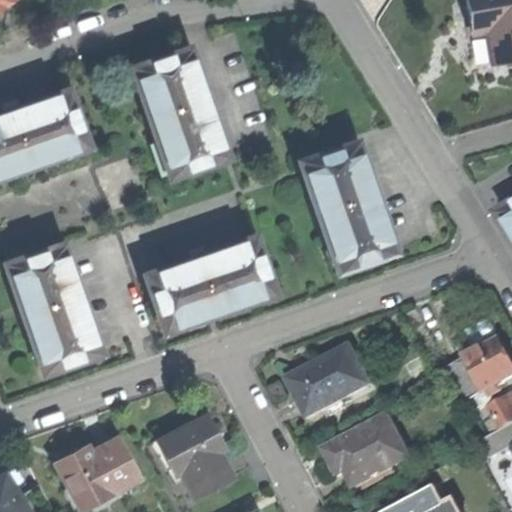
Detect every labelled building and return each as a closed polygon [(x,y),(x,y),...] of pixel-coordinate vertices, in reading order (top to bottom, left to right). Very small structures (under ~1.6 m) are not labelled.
[(511,0),(464,0),(466,10),(469,25),(484,22),(485,32),(491,64),(511,59),(511,0)] [(470,34),(485,32),(484,22),(469,25),(470,34)] [(169,176),(225,156),(188,48),(157,59),(131,68),(169,176)] [(0,175),(85,146),(66,90),(7,111),(0,113),(0,175)] [(305,161),(342,268),(393,251),(374,198),(356,143),(305,161)] [(511,241),(511,211),(499,219),(511,241)] [(146,275),(164,329),(218,311),(272,293),(253,239),(146,275)] [(5,265),(42,372),(69,363),(98,353),(60,246),(5,265)] [(447,367),(465,402),(472,399),(487,390),(511,376),(511,365),(508,358),(498,340),(447,367)] [(298,400),(308,419),(328,408),(333,416),(346,409),(341,400),(370,385),(350,348),(288,381),(298,400)] [(494,404),(487,390),(472,399),(479,412),(486,408),(494,404)] [(511,409),(506,397),(494,404),(486,408),(496,427),(498,431),(511,423),(511,409)] [(489,431),(496,427),(486,408),(479,412),(489,431)] [(184,478),(193,497),(230,478),(216,450),(221,447),(215,435),(207,418),(165,439),(158,443),(173,472),(179,469),(184,478)] [(388,419),(326,452),(333,464),(339,475),(346,471),(354,488),(393,467),(409,459),(388,419)] [(511,423),(498,431),(492,434),(503,454),(511,449),(511,423)] [(174,483),(184,478),(179,469),(173,472),(158,443),(165,439),(164,435),(149,443),(174,483)] [(67,485),(77,505),(92,497),(133,477),(115,441),(88,454),(85,449),(76,453),(56,463),(67,485)] [(397,475),(393,467),(354,488),(358,495),(397,475)] [(0,511),(53,511),(40,486),(19,497),(5,471),(0,473),(0,511)] [(78,511),(95,504),(92,497),(77,505),(67,485),(61,487),(73,511),(78,511)] [(458,511),(454,503),(444,508),(435,491),(395,511),(458,511)]
